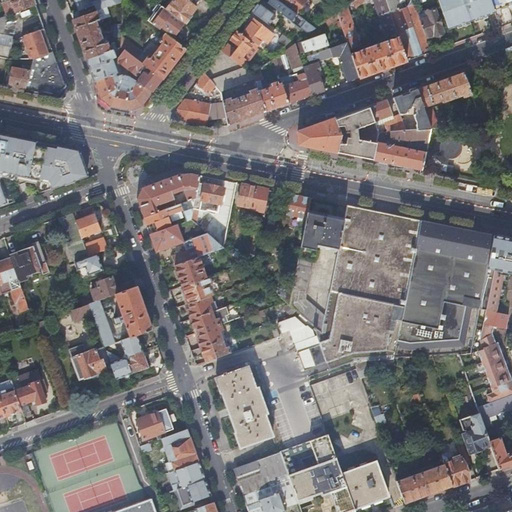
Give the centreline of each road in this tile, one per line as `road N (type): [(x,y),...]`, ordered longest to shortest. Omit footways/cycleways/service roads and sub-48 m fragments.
road 1 (residential): [(511,39),(282,122),(235,157)]
road 2 (secondary): [(511,213),(235,157)]
road 3 (residential): [(114,182),(183,378)]
road 4 (residential): [(0,445),(183,378)]
road 5 (residential): [(137,137),(243,0)]
road 6 (residential): [(183,378),(231,511)]
road 7 (residential): [(50,0),(97,128)]
road 8 (residential): [(114,182),(0,223)]
